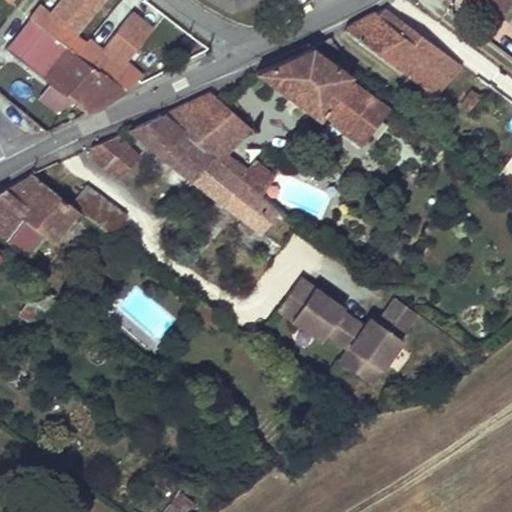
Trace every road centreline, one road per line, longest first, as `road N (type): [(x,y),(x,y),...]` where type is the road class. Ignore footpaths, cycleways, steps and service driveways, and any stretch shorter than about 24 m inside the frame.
road 1 (residential): [(27,154),(239,54)]
road 2 (track): [(511,356),(458,397),(335,466)]
road 3 (track): [(348,511),(511,405)]
road 4 (unknown): [(27,154),(78,170),(99,186),(149,250)]
road 5 (residential): [(239,54),(350,0)]
